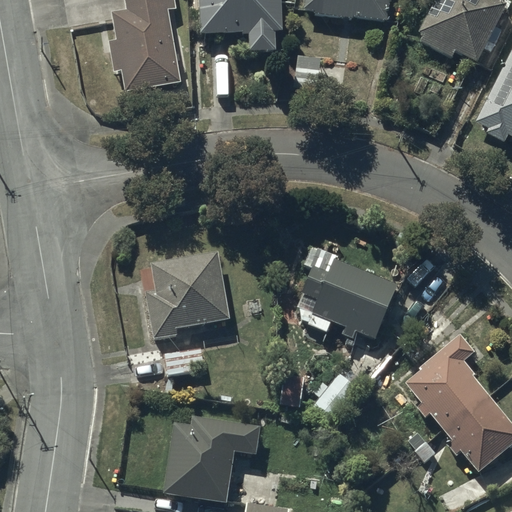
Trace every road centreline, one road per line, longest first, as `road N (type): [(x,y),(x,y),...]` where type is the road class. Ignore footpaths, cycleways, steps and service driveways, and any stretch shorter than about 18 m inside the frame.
road 1 (residential): [(29,190),(189,163),(329,163),(443,198),(511,248)]
road 2 (residential): [(0,12),(29,190)]
road 3 (residential): [(57,341),(60,398),(46,511)]
road 4 (residential): [(29,190),(57,341)]
